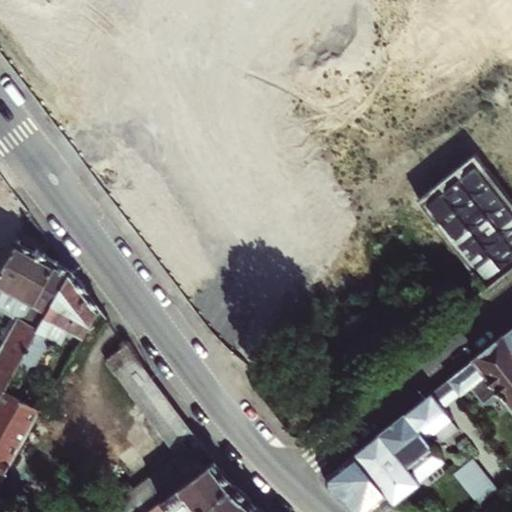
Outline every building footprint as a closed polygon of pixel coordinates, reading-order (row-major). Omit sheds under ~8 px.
[(396,0),(397,0),(390,14),(405,0),(396,0)] [(511,0),(460,0),(459,1),(506,31),(511,26),(511,0)] [(330,82),(331,44),(285,44),(285,86),(285,134),(306,134),(306,106),(325,106),(326,82),(330,82)] [(94,155),(244,385),(269,386),(271,343),(225,273),(270,244),(272,192),(292,178),(304,185),(302,216),(329,232),(340,213),(386,239),(403,210),(435,259),(459,243),(481,277),(511,257),(511,148),(387,143),(386,169),(400,178),(403,172),(414,189),(404,205),(367,184),(369,148),(341,147),(332,162),(297,161),(303,150),(102,142),(94,155)] [(39,250),(18,238),(0,270),(0,305),(14,314),(13,316),(18,318),(0,351),(0,387),(5,390),(15,372),(70,268),(69,266),(39,250)] [(84,286),(70,268),(15,372),(25,377),(29,370),(36,369),(46,350),(45,341),(47,337),(62,345),(70,330),(84,338),(100,308),(84,286)] [(406,414),(426,439),(463,410),(455,399),(471,386),(485,403),(502,389),(511,401),(511,329),(468,365),(406,414)] [(109,511),(150,511),(215,459),(144,366),(127,344),(107,359),(146,413),(177,457),(109,511)] [(0,484),(40,410),(5,390),(0,399),(0,484)] [(109,511),(177,457),(146,413),(135,421),(160,456),(91,511),(109,511)] [(355,454),(393,503),(444,463),(426,439),(406,414),(380,434),(355,454)] [(345,503),(355,511),(382,511),(393,503),(355,454),(328,476),(328,484),(345,503)] [(465,457),(449,469),(474,500),(490,488),(465,457)] [(203,511),(234,484),(224,471),(215,459),(150,511),(203,511)] [(234,484),(203,511),(251,511),(258,506),(246,495),(234,484)]
